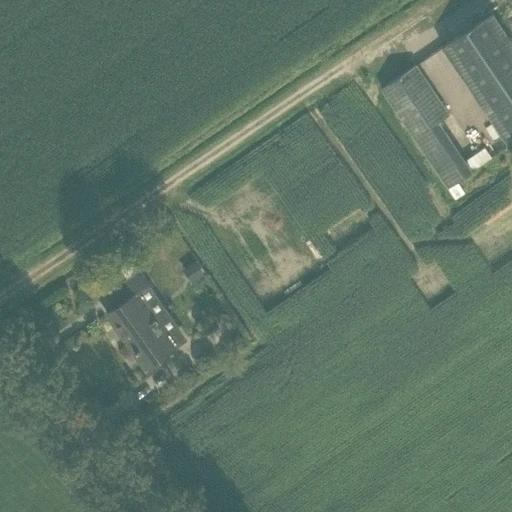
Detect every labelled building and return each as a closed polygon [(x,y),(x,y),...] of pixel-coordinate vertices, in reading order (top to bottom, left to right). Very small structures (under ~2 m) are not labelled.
[(511,143),(511,40),(493,13),(443,47),(509,146),(511,143)] [(381,88),(448,187),(472,170),(439,121),(450,114),(417,64),(381,88)] [(295,288),(431,204),(413,174),(395,179),(394,173),(378,148),(369,150),(367,143),(348,111),(187,210),(190,219),(228,281),(229,283),(244,308),(246,314),(247,314),(291,287),(294,286),(295,288)] [(198,259),(184,268),(193,281),(207,272),(198,259)] [(140,270),(128,278),(107,293),(116,306),(106,313),(144,367),(175,345),(138,292),(149,284),(140,270)] [(230,312),(220,319),(233,339),(243,333),(230,312)]
